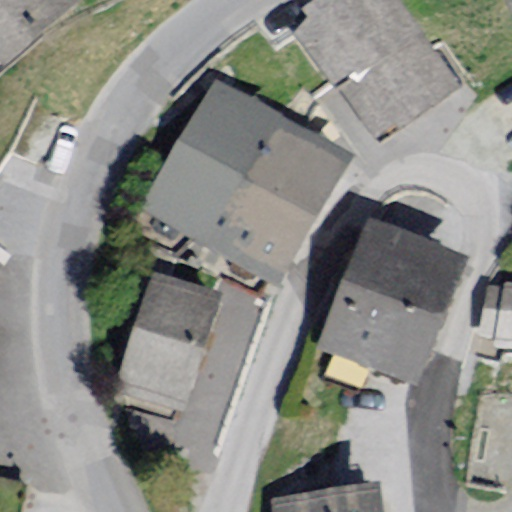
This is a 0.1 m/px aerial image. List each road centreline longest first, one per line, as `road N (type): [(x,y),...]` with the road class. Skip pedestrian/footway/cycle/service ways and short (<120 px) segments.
road 1 (residential): [(419,511),(440,403),(492,255),(432,167),(377,184),(293,316),(221,511)]
road 2 (residential): [(116,511),(66,359),(61,297),(72,221),(142,83),(236,0)]
